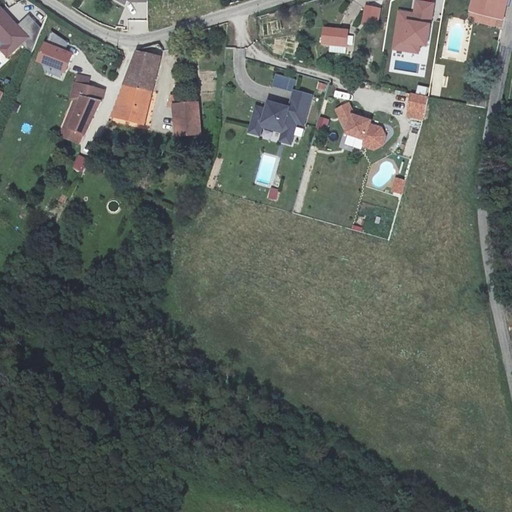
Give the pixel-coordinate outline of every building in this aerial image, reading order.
[(476,0),(474,11),(503,19),(507,0),(476,0)] [(1,4),(0,5),(0,64),(41,27),(30,14),(19,24),(1,4)] [(378,28),(380,7),(363,6),(361,27),(378,28)] [(389,12),(386,25),(399,27),(402,14),(389,12)] [(265,31),(281,28),(280,22),(264,24),(265,31)] [(327,44),(334,45),(351,47),(353,32),(328,29),(327,44)] [(351,47),(334,45),(333,53),(350,56),(351,47)] [(162,57),(139,54),(135,66),(117,117),(148,125),(162,57)] [(177,59),(178,66),(198,65),(197,57),(177,59)] [(293,90),(295,78),(274,74),(271,86),(293,90)] [(81,103),(84,98),(104,103),(106,92),(76,84),(72,101),(75,101),(81,103)] [(256,107),(249,135),(265,139),(266,132),(284,136),(282,144),(296,148),(301,128),(308,130),(316,97),(294,92),(291,107),(270,102),(268,110),(256,107)] [(381,92),(379,97),(392,100),(393,95),(381,92)] [(412,95),(407,117),(424,121),(429,98),(412,95)] [(169,107),(175,108),(178,98),(173,96),(169,107)] [(104,103),(84,98),(81,103),(70,131),(84,136),(89,138),(104,103)] [(70,131),(81,103),(75,101),(61,137),(81,143),(84,136),(70,131)] [(349,104),(337,110),(347,129),(349,129),(347,135),(366,140),(365,143),(376,146),(381,143),(384,136),(381,130),(370,127),(371,124),(372,121),(370,120),(371,118),(354,113),(349,104)] [(203,106),(177,108),(179,138),(206,135),(203,106)] [(320,116),(316,129),(326,133),(330,119),(320,116)] [(381,127),(371,124),(370,127),(381,130),(384,136),(381,143),(376,146),(365,143),(364,146),(375,149),(383,145),(386,136),(381,127)] [(82,172),(89,159),(79,154),(73,167),(82,172)] [(135,182),(147,185),(151,171),(139,167),(135,182)] [(401,194),(405,181),(396,179),(392,192),(401,194)] [(276,200),(280,189),(271,187),(268,198),(276,200)]
